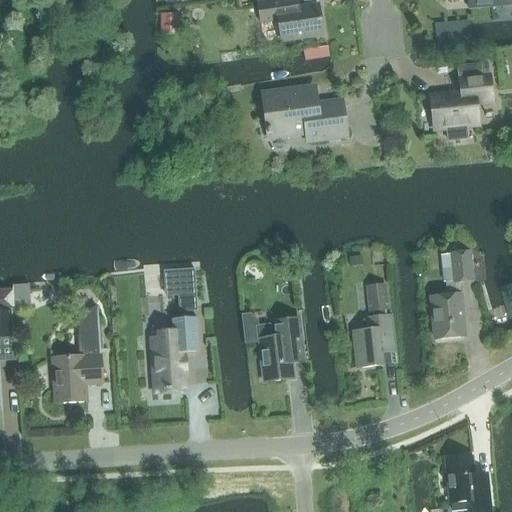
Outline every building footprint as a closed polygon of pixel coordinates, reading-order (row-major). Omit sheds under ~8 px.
[(283,11),(281,0),(278,0),(257,3),(260,24),(278,21),(281,42),(322,36),(318,6),(283,11)] [(450,0),(450,1),(463,0),(476,0),(477,8),(510,6),(509,0),(450,0)] [(178,15),(162,15),(162,35),(178,35),(178,15)] [(437,55),(472,52),(469,21),(435,24),(437,55)] [(461,94),(430,97),(434,131),(446,129),(448,143),(467,141),(466,127),(478,126),(475,107),(492,105),(494,105),(489,65),(458,68),(459,80),(461,94)] [(316,106),(314,89),(263,96),(267,129),(266,129),(267,135),(271,134),(271,132),(285,130),(285,136),(306,133),(308,142),(345,137),(341,103),(316,106)] [(435,340),(465,337),(459,283),(473,282),(470,253),(451,255),(453,282),(446,283),(447,297),(431,299),(435,340)] [(363,258),(351,259),(352,268),(364,267),(363,258)] [(511,319),(511,284),(499,289),(504,307),(508,321),(511,319)] [(385,317),(384,310),(387,310),(385,285),(365,287),(368,313),(372,312),(373,319),(367,319),(368,331),(353,333),(357,369),(382,367),(381,354),(394,353),(390,317),(385,317)] [(13,291),(1,292),(1,294),(2,310),(14,310),(13,293),(13,291)] [(196,296),(178,297),(179,313),(180,313),(180,309),(196,308),(196,312),(197,312),(196,296)] [(31,298),(15,299),(15,309),(31,308),(31,298)] [(78,337),(78,358),(53,359),(56,405),(86,403),(84,385),(102,384),(101,358),(98,310),(97,310),(96,306),(91,309),(86,314),(84,318),(81,323),(79,327),(78,332),(78,337)] [(0,338),(12,337),(10,312),(0,312),(0,338)] [(170,392),(170,389),(186,388),(184,352),(198,352),(196,319),(171,321),(173,345),(151,346),(154,390),(165,390),(165,392),(170,392)] [(293,379),(292,364),(290,351),(302,350),(298,320),(257,325),(264,383),(293,379)] [(290,351),(292,364),(304,363),(302,350),(290,351)] [(475,489),(472,458),(445,461),(449,504),(467,502),(468,511),(490,511),(488,487),(475,489)]
